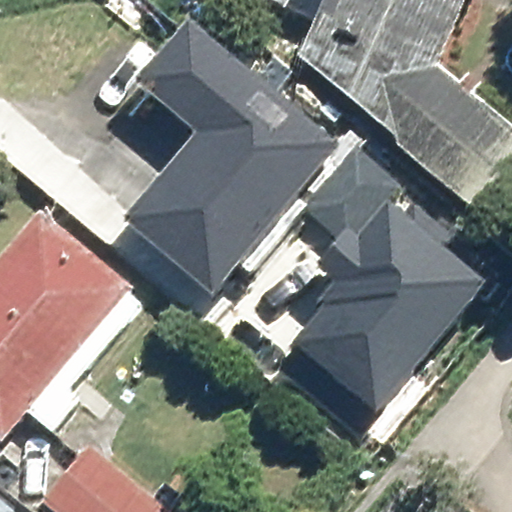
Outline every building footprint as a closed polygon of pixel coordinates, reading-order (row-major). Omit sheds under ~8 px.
[(332,0),(292,80),(475,235),(511,178),(511,138),(439,82),(476,0),(332,0)] [(132,215),(223,292),(350,142),(206,20),(153,82),(206,127),(132,215)] [(395,210),(267,357),(358,436),(486,289),(395,210)] [(30,225),(0,258),(0,426),(114,300),(30,225)] [(157,511),(81,448),(34,503),(44,511),(157,511)]
